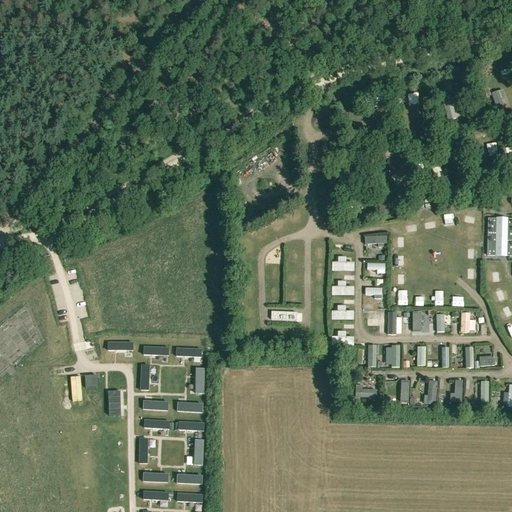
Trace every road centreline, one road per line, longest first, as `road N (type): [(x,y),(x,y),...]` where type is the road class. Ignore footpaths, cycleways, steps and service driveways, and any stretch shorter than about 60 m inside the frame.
road 1 (track): [(511,34),(306,86),(86,218),(0,242)]
road 2 (unknown): [(51,232),(81,356),(125,368),(129,511)]
road 3 (track): [(193,0),(129,67),(0,231)]
